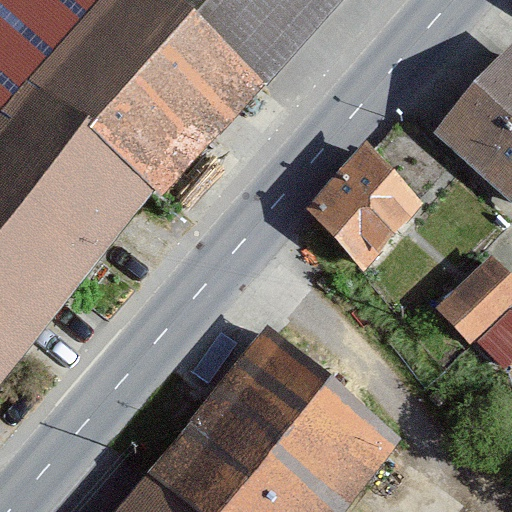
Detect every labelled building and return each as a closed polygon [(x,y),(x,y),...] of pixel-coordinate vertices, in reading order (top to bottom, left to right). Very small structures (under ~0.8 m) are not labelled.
[(0,0),(0,93),(26,114),(123,0),(0,0)] [(190,0),(123,0),(55,79),(186,192),(283,78),(190,0)] [(193,0),(283,78),(351,0),(193,0)] [(511,61),(452,133),(511,182),(511,61)] [(26,114),(0,145),(0,391),(12,401),(186,192),(55,79),(26,114)] [(382,143),(322,208),(384,266),(445,201),(382,143)] [(511,258),(509,255),(457,307),(490,341),(511,319),(511,258)] [(285,335),(131,511),(347,511),(409,442),(285,335)]
